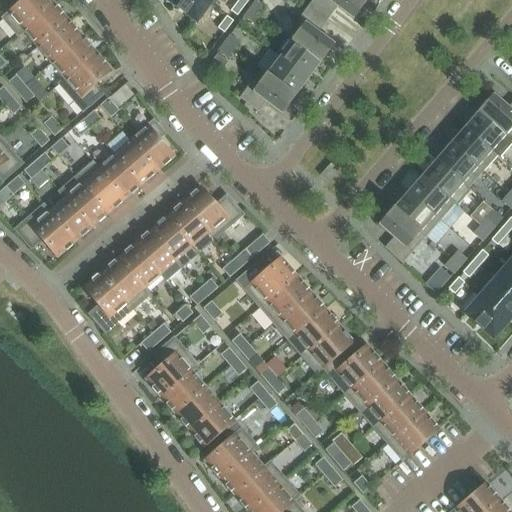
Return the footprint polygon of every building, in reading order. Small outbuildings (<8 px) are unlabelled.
[(17,37),(54,5),(49,0),(25,0),(2,20),(17,37)] [(210,5),(203,0),(166,0),(166,1),(197,24),(210,5)] [(237,17),(246,5),(239,0),(230,12),(237,17)] [(367,2),(364,0),(313,0),(309,5),(329,20),(337,9),(353,21),(367,2)] [(260,17),(265,9),(256,2),(250,9),(260,17)] [(37,48),(68,21),(54,5),(17,37),(18,38),(24,33),(37,48)] [(335,45),(319,33),(329,20),(309,5),(286,36),(292,41),(321,63),(335,45)] [(254,25),(260,17),(250,9),(244,18),(254,25)] [(224,34),(232,23),(233,22),(227,17),(218,29),(224,34)] [(51,64),(82,38),(68,21),(37,48),(51,64)] [(234,51),(240,43),(230,36),(224,44),(234,51)] [(66,81),(96,54),(82,38),(51,64),(66,81)] [(321,63),(292,41),(279,58),(308,80),(321,63)] [(228,59),(234,51),(224,44),(218,52),(228,59)] [(94,86),(111,72),(96,54),(66,81),(59,86),(83,113),(103,96),(94,86)] [(308,80),(279,58),(266,75),(295,97),(308,80)] [(295,97),(266,75),(261,70),(239,99),(258,114),(266,104),(282,116),(295,97)] [(25,87),(16,77),(8,84),(17,94),(25,87)] [(118,111),(135,97),(125,85),(100,107),(110,119),(119,112),(118,111)] [(34,98),(25,87),(17,94),(26,105),(34,98)] [(12,98),(3,88),(0,90),(0,101),(4,106),(12,98)] [(511,103),(509,107),(494,94),(479,111),(507,136),(511,129),(511,103)] [(21,109),(12,98),(4,106),(13,116),(21,109)] [(507,136),(479,111),(465,127),(492,152),(493,151),(507,136)] [(91,129),(101,120),(94,112),(83,121),(91,129)] [(62,130),(52,118),(43,125),(54,138),(62,130)] [(80,138),(91,129),(83,121),(73,130),(80,138)] [(174,158),(158,140),(165,135),(154,122),(130,142),(157,173),(174,158)] [(492,152),(465,127),(450,144),(484,173),(498,156),(493,151),(492,152)] [(49,142),(39,129),(30,137),(41,149),(49,142)] [(22,165),(0,138),(0,179),(2,182),(22,165)] [(58,158),(69,148),(61,140),(51,149),(58,158)] [(157,173),(130,142),(114,156),(140,187),(157,173)] [(484,173),(450,144),(436,160),(469,189),(484,173)] [(41,172),(52,163),(45,154),(34,163),(41,172)] [(140,187),(114,156),(98,170),(93,164),(92,164),(124,201),(140,187)] [(469,189),(436,160),(422,176),(455,205),(457,207),(470,192),(468,190),(469,189)] [(31,181),(41,172),(34,163),(24,172),(31,181)] [(124,201),(92,164),(76,178),(108,215),(124,201)] [(328,184),(339,172),(331,165),(320,176),(328,184)] [(455,205),(422,176),(408,192),(441,221),(455,205)] [(13,197),(25,186),(18,177),(5,188),(13,197)] [(108,215),(76,178),(59,193),(91,230),(108,215)] [(243,216),(227,197),(216,207),(200,189),(183,203),(215,240),(243,216)] [(441,221),(408,192),(393,208),(426,238),(441,221)] [(91,230),(59,193),(58,194),(63,200),(49,212),(44,206),(43,207),(75,244),(91,230)] [(511,208),(511,198),(508,195),(501,202),(510,210),(511,208)] [(215,240),(183,203),(167,217),(199,254),(215,240)] [(75,244),(43,207),(15,231),(31,250),(42,241),(58,259),(75,244)] [(426,238),(393,208),(378,226),(393,239),(385,249),(402,265),(426,238)] [(199,254),(167,217),(151,231),(182,268),(199,254)] [(505,237),(511,229),(511,219),(499,232),(505,237)] [(495,228),(486,220),(480,227),(489,235),(495,228)] [(489,235),(480,227),(473,235),(482,243),(489,235)] [(182,268),(151,231),(134,245),(161,276),(175,263),(181,270),(182,268)] [(497,247),(505,237),(499,232),(491,241),(497,247)] [(241,269),(270,243),(263,235),(245,251),(233,261),(241,269)] [(161,276),(134,245),(118,259),(143,289),(150,296),(145,290),(161,276)] [(477,270),(488,257),(482,251),(471,264),(477,270)] [(467,260),(458,252),(451,260),(460,268),(467,260)] [(143,289),(118,259),(102,273),(115,289),(133,311),(150,296),(143,289)] [(259,308),(296,276),(281,259),(244,291),(259,308)] [(460,268),(451,260),(444,267),(453,275),(460,268)] [(229,279),(241,269),(233,261),(222,270),(229,279)] [(469,279),(477,270),(471,264),(462,274),(469,279)] [(511,271),(506,267),(492,283),(511,300),(511,271)] [(133,311),(115,289),(102,273),(84,289),(99,307),(89,315),(105,334),(133,311)] [(273,324),(310,293),(296,276),(259,308),(273,324)] [(455,295),(464,284),(458,279),(448,290),(455,295)] [(207,298),(218,289),(210,281),(200,289),(207,298)] [(511,318),(511,300),(492,283),(478,299),(507,325),(511,318)] [(197,307),(207,298),(200,289),(189,299),(197,307)] [(287,341),(324,309),(310,293),(273,324),(287,341)] [(507,325),(478,299),(464,315),(493,340),(507,325)] [(222,315),(211,302),(203,310),(214,322),(222,315)] [(182,324),(193,314),(185,306),(175,315),(182,324)] [(301,357),(338,326),(324,309),(287,341),(301,357)] [(211,329),(200,316),(192,323),(202,336),(211,329)] [(159,343),(171,334),(163,325),(152,335),(159,343)] [(342,353),(353,343),(338,326),(301,357),(316,375),(322,369),(342,353)] [(148,353),(159,343),(152,335),(140,345),(148,353)] [(249,346),(240,335),(231,343),(240,353),(249,346)] [(161,398),(197,367),(174,339),(154,356),(162,366),(145,381),(161,398)] [(258,356),(249,346),(240,353),(249,364),(258,356)] [(350,361),(342,353),(322,369),(345,395),(381,364),(367,347),(350,361)] [(238,360),(229,349),(220,356),(229,367),(238,360)] [(247,370),(238,360),(229,367),(238,377),(247,370)] [(359,412),(396,380),(381,364),(345,395),(359,412)] [(174,414),(205,388),(192,373),(198,367),(197,367),(161,398),(174,414)] [(277,379),(268,368),(259,375),(268,386),(277,379)] [(286,389),(277,379),(268,386),(277,396),(286,389)] [(373,428),(410,396),(396,380),(359,412),(373,428)] [(267,394),(258,383),(249,390),(259,401),(267,394)] [(188,431),(219,404),(205,388),(174,414),(188,431)] [(277,406),(267,394),(259,401),(269,413),(277,406)] [(387,445),(424,413),(410,396),(373,428),(387,445)] [(203,448),(234,422),(219,404),(188,431),(203,448)] [(313,421),(304,410),(295,417),(305,428),(313,421)] [(402,462),(439,430),(424,413),(387,445),(402,462)] [(323,432),(314,422),(313,421),(305,428),(315,440),(323,432)] [(303,436),(294,425),(286,432),(294,443),(303,436)] [(219,479),(256,448),(242,430),(205,462),(219,479)] [(312,446),(303,436),(294,443),(304,453),(312,446)] [(342,455),(333,444),(325,451),(334,462),(342,455)] [(234,496),(271,464),(270,463),(263,468),(251,454),(257,449),(256,448),(219,479),(234,496)] [(351,465),(342,455),(334,462),(343,472),(351,465)] [(333,470),(323,459),(314,466),(324,477),(333,470)] [(247,511),(285,480),(271,464),(234,496),(247,511)] [(343,482),(333,470),(324,477),(334,489),(343,482)] [(371,488),(362,477),(353,484),(362,495),(371,488)] [(282,511),(293,503),(299,498),(285,480),(247,511),(282,511)] [(489,511),(501,502),(486,485),(453,511),(489,511)] [(367,511),(369,511),(360,501),(351,508),(354,511),(367,511)] [(509,511),(501,502),(489,511),(509,511)] [(301,511),(293,503),(282,511),(301,511)]
